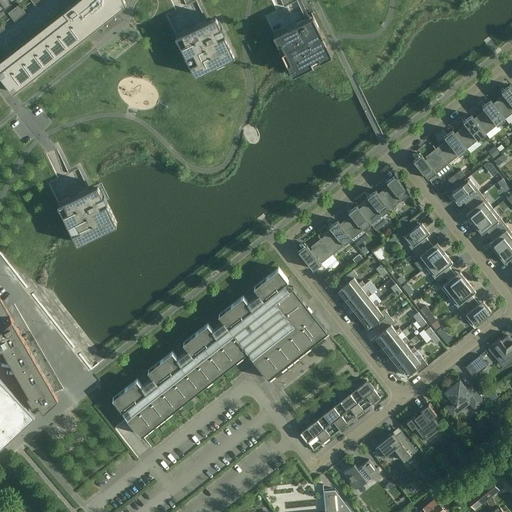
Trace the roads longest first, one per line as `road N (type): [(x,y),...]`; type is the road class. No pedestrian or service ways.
road 1 (residential): [(402,397),(283,249),(288,235),(395,151)]
road 2 (residential): [(149,461),(245,387),(312,464),(402,397)]
road 3 (residential): [(511,301),(395,151)]
road 4 (residential): [(395,151),(506,64)]
road 5 (residential): [(402,397),(511,309)]
road 6 (residential): [(0,87),(74,192)]
